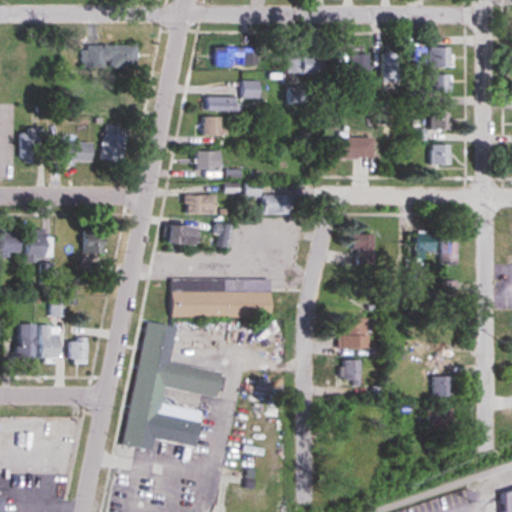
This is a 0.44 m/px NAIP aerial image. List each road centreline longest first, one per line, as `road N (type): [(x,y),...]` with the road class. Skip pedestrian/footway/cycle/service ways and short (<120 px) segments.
road 1 (residential): [(192,0),(85,511)]
road 2 (residential): [(492,18),(0,15)]
road 3 (residential): [(492,0),(486,448)]
road 4 (residential): [(344,193),(323,218),(314,265),(303,496)]
road 5 (residential): [(511,199),(344,193)]
road 6 (residential): [(153,206),(0,200)]
